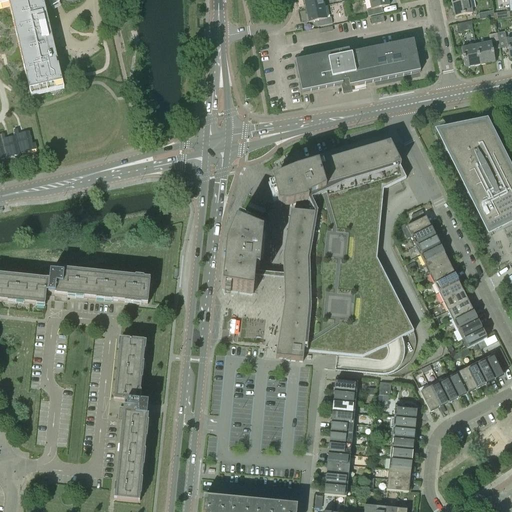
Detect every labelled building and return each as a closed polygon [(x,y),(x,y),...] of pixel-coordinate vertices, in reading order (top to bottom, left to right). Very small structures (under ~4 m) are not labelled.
[(0,0),(0,1),(6,0),(9,0),(27,73),(25,73),(29,91),(62,83),(58,65),(57,65),(56,61),(57,61),(57,60),(55,61),(40,0),(47,0),(49,3),(52,0),(0,0)] [(324,7),(322,0),(303,0),(306,11),(324,7)] [(387,0),(368,0),(371,10),(366,11),(368,17),(383,14),(381,8),(389,6),(387,0)] [(469,1),(452,5),(454,18),(472,14),(469,1)] [(324,7),(306,11),(308,23),(316,22),(317,28),(332,25),(331,18),(326,19),(324,7)] [(511,11),(493,15),(493,18),(494,21),(511,18),(511,11)] [(493,18),(493,15),(493,12),(478,15),(479,21),(493,18)] [(384,23),(383,16),(370,18),(372,26),(384,23)] [(472,30),(471,22),(456,25),(457,33),(472,30)] [(511,59),(511,37),(511,38),(511,39),(506,40),(504,33),(496,34),(499,49),(507,48),(509,60),(511,59)] [(478,46),(476,46),(480,66),(495,63),(492,51),(499,49),(496,34),(489,36),(490,44),(484,45),(483,44),(478,45),(478,46)] [(301,94),(302,93),(342,85),(341,83),(348,82),(349,87),(419,73),(413,42),(349,56),(349,57),(348,52),(295,63),(301,94)] [(480,66),(476,46),(461,50),(465,69),(480,66)] [(511,177),(485,124),(466,128),(465,124),(457,128),(457,130),(439,133),(444,144),(442,145),(451,161),(452,160),(464,184),(463,185),(471,201),(472,201),(489,233),(511,221),(511,177)] [(18,128),(24,152),(31,150),(31,149),(41,147),(41,148),(40,141),(36,142),(33,129),(23,131),(22,127),(18,128)] [(24,152),(18,128),(14,129),(15,133),(5,135),(9,156),(10,156),(10,154),(16,153),(16,154),(23,152),(23,153),(24,152)] [(5,135),(4,134),(0,135),(2,139),(0,139),(0,159),(2,159),(2,160),(9,158),(9,159),(10,159),(9,156),(5,135)] [(406,180),(400,167),(389,145),(296,173),(271,183),(278,207),(288,208),(294,207),(293,215),(290,215),(283,260),(284,305),(275,360),(286,362),(303,363),(304,353),(362,359),(387,347),(401,339),(413,333),(376,260),(383,191),(406,180)] [(415,224),(425,219),(422,212),(412,217),(415,224)] [(425,219),(409,227),(406,228),(411,238),(430,228),(425,219)] [(222,290),(253,295),(255,273),(258,273),(259,273),(260,261),(262,236),(236,225),(226,248),(222,290)] [(430,228),(411,238),(409,239),(413,248),(415,247),(435,237),(430,228)] [(435,237),(415,247),(420,257),(440,247),(435,237)] [(440,247),(420,257),(424,266),(444,256),(440,247)] [(444,256),(424,266),(429,275),(449,265),(444,256)] [(417,268),(414,263),(406,267),(409,272),(417,268)] [(449,265),(429,275),(434,285),(454,275),(449,265)] [(49,284),(3,280),(0,279),(0,300),(45,305),(46,293),(48,294),(48,295),(148,305),(150,284),(50,274),(49,284)] [(458,284),(454,275),(434,285),(438,294),(458,284)] [(463,293),(458,284),(438,294),(443,303),(463,293)] [(463,293),(443,303),(448,312),(468,303),(463,293)] [(472,312),(468,303),(448,312),(452,322),(472,312)] [(472,312),(452,322),(457,331),(477,321),(472,312)] [(482,330),(477,321),(457,331),(462,340),(482,330)] [(486,340),(482,330),(462,340),(467,350),(477,345),(484,341),(486,340)] [(484,342),(487,348),(498,343),(495,337),(484,342)] [(124,400),(122,418),(114,501),(138,504),(148,404),(137,403),(143,343),(123,341),(117,399),(124,400)] [(477,345),(480,351),(487,348),(484,341),(477,345)] [(494,356),(502,371),(506,369),(506,368),(509,367),(500,350),(493,354),(494,356)] [(485,361),(495,381),(504,376),(494,356),(485,361)] [(485,361),(476,365),(486,385),(495,381),(485,361)] [(476,365),(466,370),(476,390),(486,385),(476,365)] [(466,370),(457,375),(467,395),(476,390),(466,370)] [(467,395),(457,375),(448,379),(458,399),(467,395)] [(458,399),(448,379),(438,384),(448,404),(458,399)] [(334,392),(356,394),(357,384),(335,382),(334,392)] [(390,397),(391,385),(380,384),(378,396),(390,397)] [(448,404),(438,384),(429,389),(439,409),(448,404)] [(439,409),(429,389),(419,394),(429,414),(439,409)] [(334,392),(333,403),(355,405),(356,394),(334,392)] [(355,405),(333,403),(332,413),(354,415),(355,405)] [(394,408),(393,419),(416,421),(417,410),(394,408)] [(354,415),(332,413),(331,423),(353,426),(354,415)] [(416,421),(393,419),(392,429),(415,431),(416,421)] [(331,423),(330,434),(352,436),(353,426),(331,423)] [(392,429),(391,439),(413,441),(415,431),(392,429)] [(330,434),(329,444),(351,446),(352,436),(330,434)] [(391,439),(390,450),(412,452),(413,441),(391,439)] [(329,444),(328,454),(350,457),(351,446),(329,444)] [(390,450),(389,460),(411,462),(412,452),(390,450)] [(350,457),(328,454),(327,465),(349,467),(350,457)] [(389,460),(388,470),(410,473),(411,462),(389,460)] [(349,467),(327,465),(326,475),(348,477),(349,467)] [(388,470),(387,481),(409,483),(410,479),(410,473),(388,470)] [(326,475),(325,486),(347,488),(348,477),(326,475)] [(409,483),(387,481),(386,492),(408,494),(409,483)] [(347,488),(325,486),(324,496),(346,498),(347,488)] [(228,502),(203,499),(201,511),(296,511),(296,508),(287,507),(228,502)]
